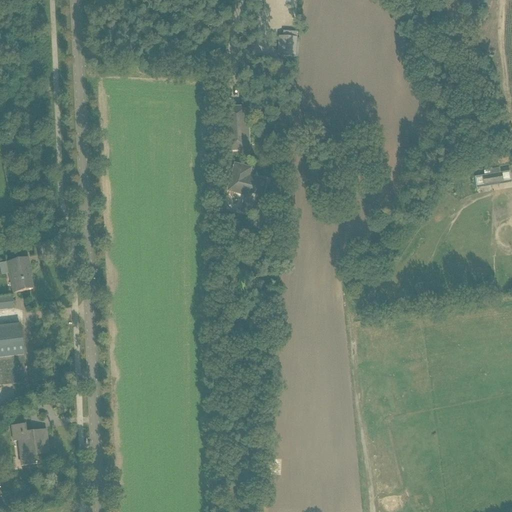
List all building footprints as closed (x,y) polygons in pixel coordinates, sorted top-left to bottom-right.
[(277,57),(296,58),(297,32),(283,31),(283,37),(279,37),(278,52),(277,57)] [(226,109),(227,151),(246,150),(245,126),(243,126),(243,120),(245,120),(245,109),(226,109)] [(250,177),(252,169),(235,164),(229,190),(230,190),(229,192),(244,196),(242,205),(243,205),(241,212),(257,216),(265,183),(251,180),(252,178),(250,177)] [(505,185),(503,173),(483,177),(485,188),(505,185)] [(12,277),(16,293),(32,290),(29,276),(28,277),(28,274),(31,273),(27,258),(7,263),(10,278),(12,277)] [(0,298),(0,310),(13,309),(12,297),(0,298)] [(25,369),(26,369),(26,368),(25,368),(20,325),(0,327),(0,386),(13,385),(23,383),(23,385),(27,385),(26,383),(27,383),(26,376),(23,376),(22,370),(25,370),(25,369)] [(375,363),(359,363),(360,379),(376,379),(375,363)] [(39,455),(48,454),(45,430),(36,431),(36,433),(33,434),(32,432),(26,432),(25,424),(11,426),(13,442),(18,442),(21,467),(26,466),(36,465),(35,453),(39,453),(39,455)]
